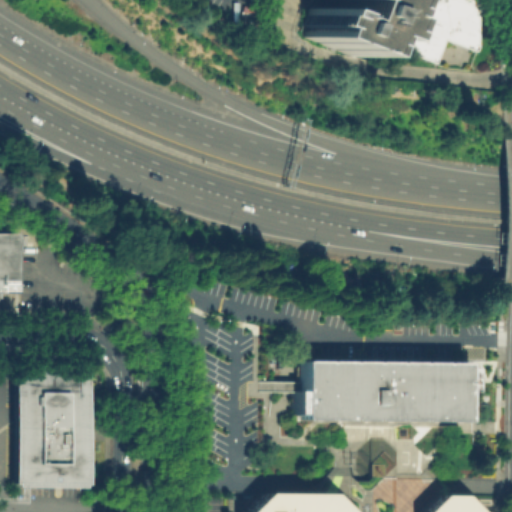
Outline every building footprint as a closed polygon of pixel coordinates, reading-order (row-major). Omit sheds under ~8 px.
[(273,0),(270,45),(342,73),(345,64),(349,54),(300,35),(304,25),(299,23),(305,5),(323,12),(322,15),(330,18),(336,0),(273,0)] [(336,0),(330,18),(322,15),(323,12),(305,5),(299,23),(304,25),(300,35),(349,54),(357,34),(368,39),(377,17),(370,14),(375,0),(336,0)] [(464,68),(442,67),(400,50),(419,0),(481,0),(475,16),(474,48),(464,68)] [(0,231),(11,231),(11,292),(0,291),(0,231)] [(458,360),(458,366),(466,366),(466,389),(458,389),(458,419),(369,419),(294,418),(294,412),(287,412),(287,389),(294,389),(294,384),(294,358),(458,360)] [(79,482),(75,482),(75,486),(10,484),(10,480),(6,480),(8,371),(11,371),(11,367),(77,368),(77,372),(81,372),(79,482)] [(454,493),(445,483),(439,476),(318,476),(311,482),(302,491),(323,491),(343,511),(412,511),(433,493),(454,493)] [(257,490),(235,511),(473,511),(454,493),(433,493),(412,511),(343,511),(323,491),(302,491),(257,490)]
